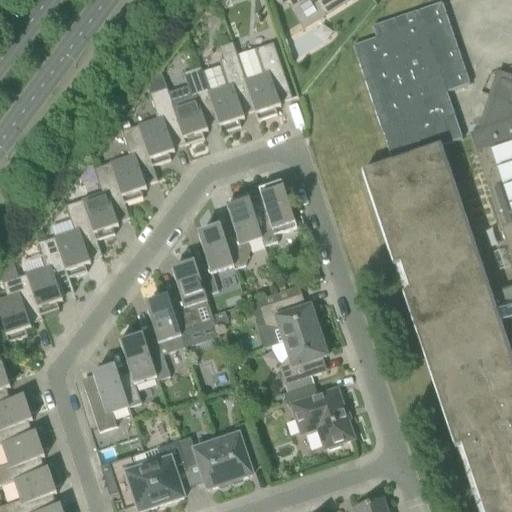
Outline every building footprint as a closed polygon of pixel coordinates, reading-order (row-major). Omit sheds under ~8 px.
[(289,5),(291,8),(304,0),(314,0),(325,17),(351,0),(276,0),(277,2),(280,5),(285,6),(289,5)] [(511,511),(511,362),(506,345),(510,343),(511,341),(511,85),(501,82),(494,102),(485,131),(470,136),(511,263),(511,288),(490,296),(440,149),(461,141),(446,95),(469,87),(442,6),(372,29),(376,41),(353,48),(392,165),(362,175),(393,269),(400,267),(409,294),(402,297),(454,451),(461,449),(482,511),(511,511)] [(219,126),(218,126),(221,136),(241,130),(237,120),(254,114),(255,114),(244,85),(245,84),(236,59),(237,59),(233,46),(219,50),(223,63),(220,64),(221,68),(202,75),(201,76),(208,97),(219,126)] [(274,107),(292,101),(273,46),(256,52),(237,59),(236,59),(245,84),(244,85),(255,114),(254,114),(258,124),(277,118),(274,107)] [(185,147),(184,147),(185,149),(204,142),(201,132),(218,126),(219,126),(208,97),(201,76),(202,75),(201,70),(183,76),(191,101),(173,108),(171,108),(185,147)] [(171,108),(173,108),(167,91),(150,97),(158,122),(138,129),(152,169),(153,169),(171,163),(167,153),(184,147),(185,147),(171,108)] [(124,207),(125,206),(143,200),(139,190),(158,184),(153,169),(152,169),(138,129),(122,134),(130,159),(109,166),(124,207)] [(96,244),(97,244),(115,238),(111,227),(130,221),(125,206),(124,207),(109,166),(94,172),(102,197),(81,204),(96,244)] [(275,238),(297,231),(291,214),(294,213),(289,199),(286,200),(281,185),(259,193),(263,204),(251,208),(262,241),(265,249),(277,245),(275,238)] [(227,211),(233,230),(239,247),(227,251),(233,269),(235,272),(245,268),(250,252),(248,245),(262,241),(251,208),(247,197),(228,203),(231,210),(227,211)] [(68,281),(69,281),(87,275),(83,265),(102,258),(97,244),(96,244),(81,204),(66,209),(74,234),(53,241),(68,281)] [(227,251),(221,231),(198,239),(207,266),(196,270),(205,298),(218,294),(212,276),(233,269),(227,251)] [(40,318),(41,318),(59,312),(55,302),(74,296),(69,281),(68,281),(53,241),(38,246),(46,271),(25,278),(40,318)] [(208,307),(205,298),(196,270),(194,266),(172,273),(181,301),(170,305),(180,335),(200,328),(213,324),(208,307)] [(0,303),(0,320),(8,346),(28,339),(24,329),(43,323),(41,318),(40,318),(25,278),(2,286),(7,301),(0,303)] [(223,290),(227,306),(244,302),(240,286),(223,290)] [(284,345),(323,332),(322,331),(321,328),(320,326),(319,325),(318,323),(317,322),(315,320),(313,318),(310,309),(304,311),(297,290),(248,306),(255,327),(280,332),(284,345)] [(145,308),(159,350),(165,353),(166,357),(185,351),(180,335),(170,305),(168,300),(145,308)] [(229,326),(225,314),(212,319),(216,330),(229,326)] [(314,386),(311,379),(321,376),(317,362),(327,359),(324,349),(324,347),(324,345),(325,343),(325,341),(324,339),(324,337),(324,334),(323,332),(284,345),(288,359),(278,370),(287,395),(314,386)] [(118,379),(129,410),(141,406),(135,388),(157,380),(149,358),(142,335),(119,343),(130,376),(118,379)] [(149,358),(157,380),(158,384),(170,380),(162,354),(149,358)] [(14,382),(8,363),(0,365),(0,406),(10,403),(4,386),(14,382)] [(85,393),(99,435),(117,430),(112,415),(129,410),(118,379),(115,370),(92,377),(96,389),(85,393)] [(302,435),(309,433),(318,430),(325,450),(328,449),(329,453),(341,449),(339,445),(352,441),(346,423),(349,422),(345,411),(342,412),(336,393),(318,400),(314,386),(287,395),(284,396),(288,411),(293,409),(302,435)] [(0,447),(2,447),(32,436),(26,419),(37,415),(30,396),(10,403),(0,406),(0,447)] [(216,445),(230,487),(240,484),(241,482),(251,478),(242,452),(254,448),(246,425),(234,429),(237,438),(216,445)] [(8,466),(0,469),(0,488),(14,484),(14,483),(45,472),(44,472),(39,455),(49,452),(42,432),(32,436),(2,447),(8,466)] [(230,487),(216,445),(193,453),(189,440),(178,444),(187,471),(198,468),(206,493),(216,490),(219,491),(230,487)] [(175,475),(187,471),(178,444),(156,452),(160,464),(148,468),(161,508),(183,501),(175,475)] [(101,470),(110,497),(129,490),(136,511),(150,511),(161,508),(148,468),(144,456),(101,470)] [(0,509),(0,511),(47,511),(57,509),(56,509),(51,492),(61,488),(55,469),(44,472),(45,472),(14,483),(14,484),(20,503),(0,509)] [(386,511),(383,502),(352,511),(386,511)]
